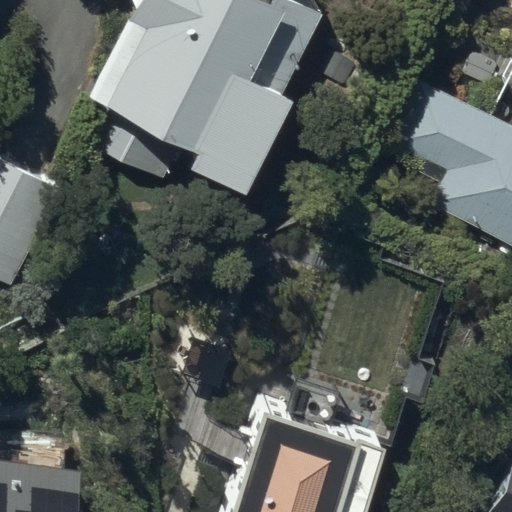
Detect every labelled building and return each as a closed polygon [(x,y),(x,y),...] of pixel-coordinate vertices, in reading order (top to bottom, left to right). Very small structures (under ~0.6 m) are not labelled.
[(114,0),(87,61),(112,73),(87,129),(159,162),(180,114),(245,143),(310,0),(114,0)] [(448,147),(432,185),(511,219),(511,100),(417,60),(390,122),(448,147)] [(52,152),(0,135),(0,224),(25,233),(52,152)] [(245,412),(206,412),(198,439),(227,448),(207,511),(351,511),(384,405),(352,396),(353,392),(334,386),(339,369),(295,356),(290,371),(261,362),(245,412)] [(9,435),(0,432),(0,511),(32,511),(41,474),(3,466),(9,435)] [(471,511),(511,511),(511,447),(504,463),(497,459),(471,511)]
